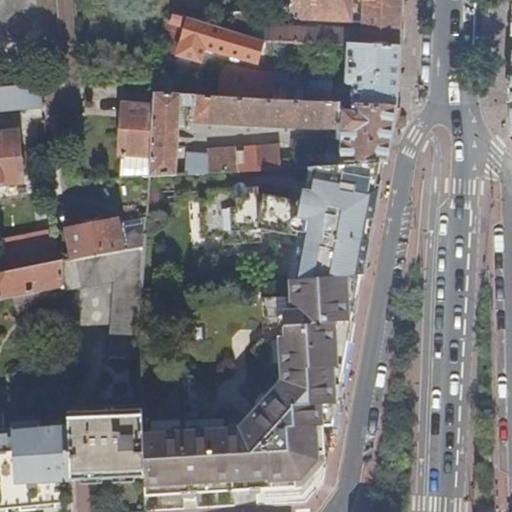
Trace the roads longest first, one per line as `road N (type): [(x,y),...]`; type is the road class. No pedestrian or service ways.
road 1 (residential): [(339,511),(349,492),(406,154),(457,84)]
road 2 (secondary): [(442,511),(459,124)]
